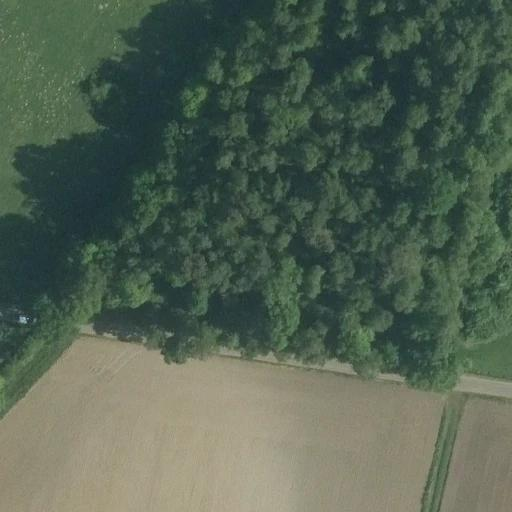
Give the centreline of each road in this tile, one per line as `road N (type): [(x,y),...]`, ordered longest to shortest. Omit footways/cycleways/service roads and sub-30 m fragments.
road 1 (unclassified): [(511,391),(0,314)]
road 2 (track): [(428,511),(456,383)]
